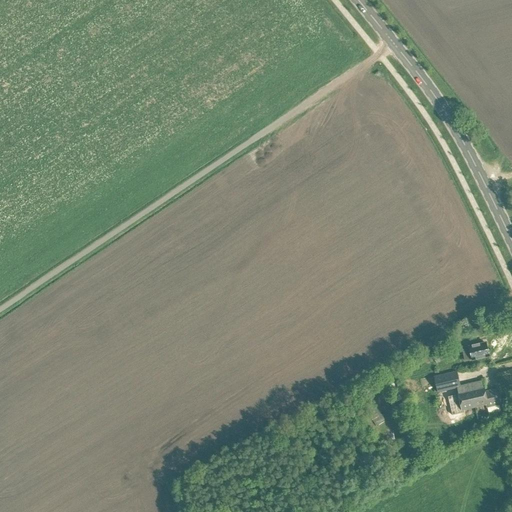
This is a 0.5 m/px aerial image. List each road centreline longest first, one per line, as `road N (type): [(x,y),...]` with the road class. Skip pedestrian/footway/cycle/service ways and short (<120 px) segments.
road 1 (track): [(378,54),(0,308)]
road 2 (secondary): [(511,242),(432,92),(357,0)]
